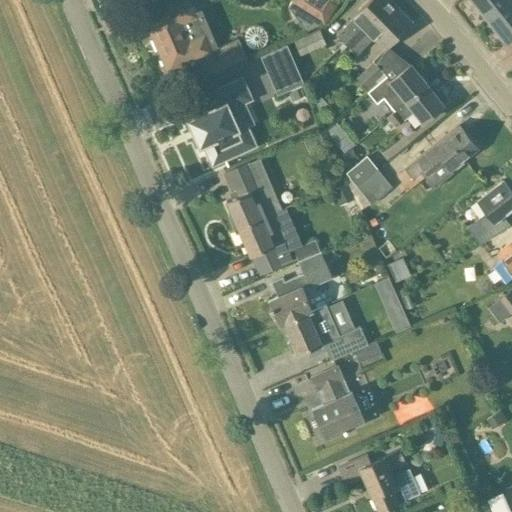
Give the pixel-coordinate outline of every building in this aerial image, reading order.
[(197,15),(190,0),(186,0),(146,18),(169,71),(198,59),(206,77),(247,59),(239,39),(217,49),(201,13),(197,15)] [(292,0),(289,6),(306,30),(319,24),(329,15),(337,0),(292,0)] [(391,0),(370,0),(353,18),(336,35),(356,55),(373,38),(386,51),(414,23),(391,0)] [(472,0),(488,19),(511,0),(472,0)] [(511,0),(488,19),(507,43),(511,39),(511,0)] [(294,42),(300,56),(327,44),(320,30),(294,42)] [(356,77),(368,90),(387,76),(373,61),(356,77)] [(412,65),(391,81),(387,76),(368,90),(367,92),(377,104),(383,100),(394,112),(428,84),(412,65)] [(299,73),(273,84),(278,95),(304,84),(299,73)] [(248,98),(240,79),(194,99),(203,118),(191,124),(200,145),(203,143),(212,162),(252,144),(243,124),(235,127),(226,108),(248,98)] [(433,84),(429,86),(428,84),(394,112),(387,117),(396,127),(414,112),(423,123),(445,106),(445,105),(450,100),(441,88),(438,90),(433,84)] [(317,117),(323,126),(339,113),(335,108),(343,96),(340,91),(335,88),(328,91),(324,99),(321,97),(313,105),(321,113),(317,117)] [(417,159),(425,168),(420,172),(433,188),(453,172),(451,169),(478,148),(459,125),(417,159)] [(350,145),(342,134),(331,143),(339,153),(350,145)] [(346,181),(349,188),(376,166),(367,155),(346,172),(350,177),(346,181)] [(224,173),(235,198),(226,202),(239,230),(272,214),(282,209),(260,159),(248,165),(247,163),(224,173)] [(393,187),(376,166),(349,188),(362,210),(371,203),(372,204),(393,187)] [(510,225),(504,217),(511,210),(511,190),(503,179),(477,200),(487,213),(467,227),(480,244),(510,225)] [(290,255),(272,214),(239,230),(251,257),(268,249),(274,262),(290,255)] [(293,249),(298,262),(321,251),(316,239),(293,249)] [(511,270),(511,241),(498,252),(511,270)] [(278,297),(270,301),(281,325),(285,324),(312,312),(312,311),(302,288),(304,286),(305,288),(309,287),(310,288),(333,278),(321,251),(298,262),(303,273),(285,281),(283,277),(272,282),(278,297)] [(405,258),(392,261),(396,277),(410,274),(405,258)] [(397,331),(412,324),(390,276),(375,282),(397,331)] [(511,293),(510,291),(489,308),(500,322),(511,312),(511,293)] [(312,312),(285,324),(299,355),(307,351),(310,358),(327,350),(332,361),(354,351),(368,345),(360,326),(339,335),(326,304),(312,311),(312,312)] [(368,345),(354,351),(359,363),(381,353),(376,341),(370,344),(368,345)] [(311,377),(323,404),(312,409),(325,439),(344,430),(345,433),(348,432),(347,429),(365,421),(352,392),(349,393),(337,365),(311,377)] [(409,468),(393,475),(391,471),(406,464),(400,449),(371,462),(367,453),(338,466),(346,485),(364,477),(379,511),(383,511),(400,505),(399,503),(407,500),(406,499),(420,492),(409,468)] [(475,482),(459,489),(466,506),(482,499),(475,482)] [(510,511),(502,492),(486,499),(491,511),(510,511)]
